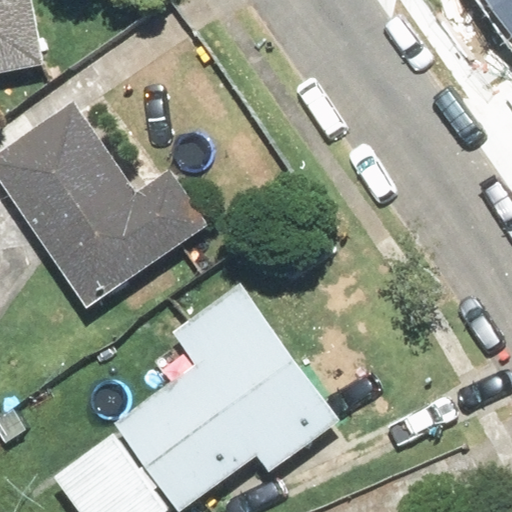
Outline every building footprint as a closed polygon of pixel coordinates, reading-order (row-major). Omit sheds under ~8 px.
[(0,0),(0,75),(54,66),(41,0),(0,0)] [(511,0),(493,0),(511,27),(511,0)] [(84,101),(0,158),(0,167),(98,310),(218,228),(179,172),(148,194),(84,101)] [(353,425),(250,284),(179,336),(204,370),(126,427),(188,511),(199,511),(271,460),(283,476),(353,425)] [(72,318),(0,371),(0,409),(8,420),(98,352),(72,318)]
